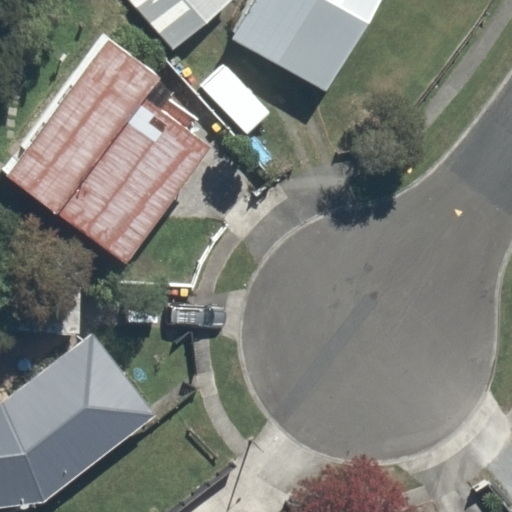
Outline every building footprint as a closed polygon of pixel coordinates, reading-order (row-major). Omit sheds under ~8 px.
[(211,0),(120,0),(164,45),(211,0)] [(357,0),(236,0),(220,34),(316,82),(357,0)] [(201,121),(84,39),(0,158),(0,167),(113,246),(201,121)] [(225,49),(191,78),(236,130),(269,101),(225,49)] [(82,274),(12,263),(2,326),(72,337),(82,274)] [(8,393),(0,394),(0,502),(24,500),(148,410),(92,332),(8,393)]
